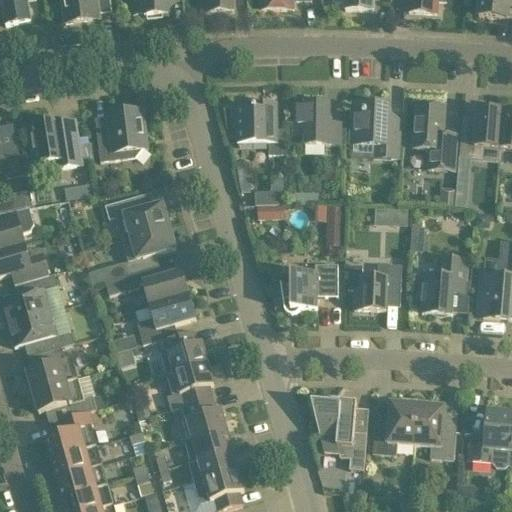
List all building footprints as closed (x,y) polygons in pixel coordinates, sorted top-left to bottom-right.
[(33,0),(0,0),(0,11),(3,11),(6,30),(31,25),(27,4),(34,3),(33,0)] [(61,0),(65,27),(99,22),(99,18),(112,16),(109,0),(61,0)] [(166,0),(138,0),(131,1),(133,18),(144,18),(144,20),(168,18),(166,0)] [(199,0),(199,1),(203,1),(204,17),(232,16),(231,0),(199,0)] [(293,5),(311,5),(310,0),(260,0),(261,14),(293,14),(293,5)] [(335,0),(335,5),(345,5),(345,13),(372,14),(372,0),(335,0)] [(409,0),(408,16),(436,18),(437,7),(446,7),(446,0),(409,0)] [(511,0),(479,0),(478,20),(507,23),(508,13),(511,13),(511,0)] [(237,147),(268,147),(268,160),(286,160),(285,134),(276,134),(276,106),(263,106),(263,110),(236,110),(236,113),(232,113),(232,130),(236,130),(237,147)] [(340,149),(340,127),(328,127),(329,106),(304,106),(304,110),(293,110),(293,129),(304,129),(304,148),(340,149)] [(397,162),(399,132),(387,131),(388,107),(362,106),(362,113),(352,113),(351,136),(361,137),(360,149),(374,149),(373,161),(397,162)] [(454,175),(456,139),(442,138),(444,110),(416,108),(413,152),(429,153),(428,173),(454,175)] [(499,152),(502,115),(496,114),(494,110),(485,109),(483,113),(476,113),(475,136),(461,135),(458,162),(481,163),(483,151),(499,152)] [(499,152),(511,153),(511,111),(509,115),(502,115),(499,152)] [(147,153),(142,113),(107,117),(107,121),(95,122),(100,167),(135,162),(142,153),(147,153)] [(82,169),(82,167),(91,165),(88,148),(79,149),(75,125),(63,127),(63,123),(27,129),(33,168),(38,167),(48,174),(82,169)] [(23,178),(17,146),(3,148),(0,134),(0,133),(0,174),(5,173),(6,181),(23,178)] [(458,186),(466,186),(468,186),(469,174),(457,173),(456,186),(458,186)] [(81,187),(84,204),(95,202),(93,186),(81,187)] [(97,201),(107,199),(106,191),(96,192),(97,201)] [(30,210),(27,194),(13,197),(13,201),(16,213),(30,210)] [(255,210),(281,208),(281,195),(254,196),(255,210)] [(293,198),(293,209),(317,208),(317,197),(293,198)] [(130,241),(169,230),(162,207),(137,214),(134,201),(105,210),(109,224),(124,219),(130,241)] [(257,225),(285,224),(284,210),(257,211),(257,225)] [(344,212),(327,211),(326,230),(343,231),(344,212)] [(30,235),(34,229),(29,212),(0,217),(0,256),(25,249),(22,238),(30,235)] [(407,214),(391,214),(391,229),(407,229),(407,214)] [(477,219),(476,231),(484,231),(488,228),(489,220),(477,219)] [(175,253),(169,230),(130,241),(137,263),(123,267),(127,279),(159,270),(156,258),(175,253)] [(422,244),(422,232),(412,231),(412,243),(422,244)] [(511,247),(501,247),(498,280),(481,279),(478,322),(511,324),(511,305),(511,247)] [(25,249),(0,256),(0,282),(12,279),(15,289),(24,287),(48,280),(42,257),(28,261),(25,249)] [(465,286),(467,265),(441,263),(440,270),(438,270),(437,281),(420,279),(418,300),(422,300),(421,317),(451,319),(451,317),(467,318),(470,286),(465,286)] [(300,314),(301,313),(316,313),(316,301),(337,301),(337,269),(315,269),(315,276),(290,276),(290,288),(280,288),(283,312),(284,313),(284,314),(286,316),(287,317),(289,318),(291,319),(292,319),(294,319),(296,318),(297,318),(298,317),(299,315),(300,314)] [(377,282),(362,282),(362,271),(348,271),(347,295),(354,295),(353,314),(385,315),(387,295),(401,295),(401,269),(377,269),(377,282)] [(162,281),(159,270),(127,279),(127,280),(105,287),(109,301),(139,292),(138,289),(143,288),(149,310),(188,299),(182,275),(162,281)] [(1,314),(5,329),(50,317),(44,294),(58,290),(55,278),(48,280),(24,287),(27,298),(1,305),(4,313),(1,314)] [(143,349),(157,345),(170,342),(167,331),(195,323),(188,299),(149,310),(152,322),(136,327),(143,349)] [(43,356),(61,351),(74,347),(71,335),(57,339),(50,317),(5,329),(10,345),(12,344),(15,352),(40,344),(43,356)] [(166,379),(207,367),(201,346),(196,347),(193,335),(170,342),(157,345),(166,379)] [(111,344),(115,357),(127,354),(123,341),(111,344)] [(61,351),(43,356),(28,360),(31,373),(26,374),(32,395),(78,383),(72,361),(64,363),(61,351)] [(130,353),(114,358),(118,370),(134,365),(130,353)] [(170,414),(212,402),(208,390),(213,389),(207,367),(166,379),(172,400),(167,402),(170,414)] [(49,427),(65,422),(89,416),(91,415),(96,414),(92,400),(83,403),(78,383),(32,395),(38,417),(45,415),(49,427)] [(181,424),(188,445),(226,434),(220,413),(215,414),(212,402),(170,414),(171,416),(188,411),(191,421),(181,424)] [(353,436),(356,405),(332,403),(331,407),(311,406),(319,440),(336,441),(336,449),(340,449),(339,462),(350,463),(349,473),(363,475),(366,438),(353,436)] [(413,449),(417,404),(401,403),(390,407),(388,429),(375,428),(372,458),(395,460),(396,448),(413,449)] [(417,404),(413,449),(430,451),(429,463),(453,465),(455,435),(442,434),(443,411),(432,410),(433,406),(417,404)] [(508,470),(509,455),(511,421),(511,416),(510,416),(507,413),(500,413),(497,415),(487,414),(485,438),(471,437),(468,465),(491,467),(495,473),(504,474),(508,470)] [(45,441),(51,462),(97,450),(91,429),(93,429),(89,416),(65,422),(68,434),(45,441)] [(226,434),(188,445),(184,446),(190,466),(232,454),(226,434)] [(131,450),(144,446),(142,437),(129,441),(131,450)] [(97,450),(51,462),(57,482),(102,469),(97,450)] [(232,454),(190,466),(188,466),(194,486),(237,474),(232,454)] [(156,463),(159,475),(168,472),(164,461),(156,463)] [(102,469),(57,482),(62,502),(108,489),(102,469)] [(133,473),(135,481),(147,477),(145,470),(133,473)] [(171,485),(168,472),(159,475),(163,488),(171,485)] [(237,474),(194,486),(194,487),(204,484),(209,505),(214,503),(216,511),(228,511),(242,508),(238,496),(243,495),(237,474)] [(150,487),(147,477),(135,481),(137,490),(150,487)] [(108,489),(62,502),(65,511),(100,511),(113,508),(108,489)] [(471,506),(472,491),(459,490),(458,505),(471,506)] [(444,498),(444,507),(457,508),(458,495),(449,494),(444,498)] [(145,499),(148,511),(159,508),(156,496),(145,499)]
